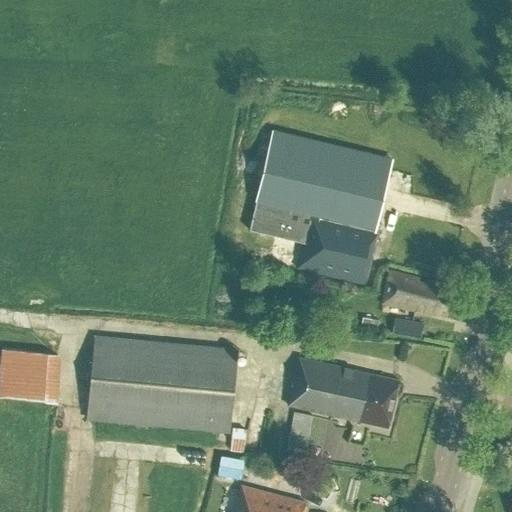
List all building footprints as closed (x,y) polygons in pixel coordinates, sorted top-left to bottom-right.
[(374,231),(384,190),(390,165),(354,157),(356,149),(273,129),(249,228),(303,241),(296,267),(364,284),(376,232),(374,231)] [(445,309),(449,292),(428,287),(429,284),(420,281),(420,278),(391,271),(385,301),(439,314),(441,308),(445,309)] [(391,332),(420,338),(423,323),(394,317),(391,332)] [(236,350),(95,337),(87,418),(228,431),(236,350)] [(0,398),(55,404),(60,355),(2,349),(0,370),(0,398)] [(388,427),(399,380),(298,356),(287,403),(388,427)] [(285,453),(304,457),(312,415),(293,411),(285,453)] [(300,511),(303,501),(237,483),(242,465),(221,460),(215,484),(222,486),(215,511),(300,511)]
